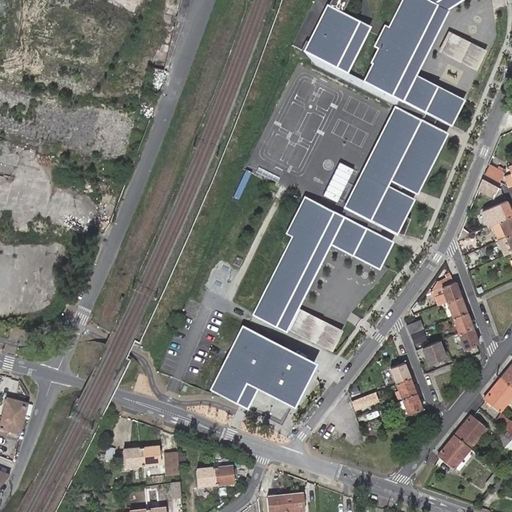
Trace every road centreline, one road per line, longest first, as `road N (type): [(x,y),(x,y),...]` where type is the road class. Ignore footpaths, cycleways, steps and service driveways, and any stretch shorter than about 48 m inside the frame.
road 1 (residential): [(54,375),(209,0)]
road 2 (residential): [(397,313),(289,452)]
road 3 (residential): [(511,80),(451,235)]
road 4 (residential): [(54,375),(0,505)]
road 5 (residential): [(498,359),(451,235)]
road 6 (residential): [(442,427),(397,313)]
